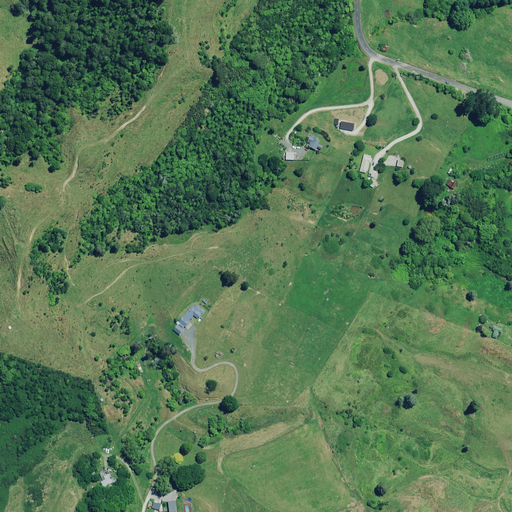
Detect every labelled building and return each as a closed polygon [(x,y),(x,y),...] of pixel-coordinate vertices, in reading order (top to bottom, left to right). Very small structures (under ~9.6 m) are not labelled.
[(318,138),(311,134),(307,142),(310,144),(309,146),(316,150),(317,148),(321,150),(323,146),(319,144),(320,141),(317,140),(318,138)] [(371,156),(364,155),(360,172),(367,174),(370,163),(371,163),(372,159),(371,158),(371,156)] [(370,169),(368,176),(377,178),(379,172),(370,169)] [(457,184),(450,179),(447,184),(454,189),(457,184)] [(178,322),(180,323),(178,325),(177,324),(173,330),(179,335),(190,322),(189,321),(194,316),(198,319),(205,311),(196,304),(194,307),(192,306),(178,322)] [(498,335),(501,336),(503,329),(494,326),(493,327),(492,327),(492,326),(491,326),(490,326),(490,327),(490,328),(491,328),(492,328),(493,328),(492,330),(494,331),(492,337),(497,338),(498,335)] [(113,478),(111,479),(108,474),(106,475),(105,473),(103,474),(102,471),(99,473),(103,481),(101,482),(104,488),(112,483),(115,481),(113,478)] [(161,504),(154,502),(152,508),(160,510),(161,504)]
